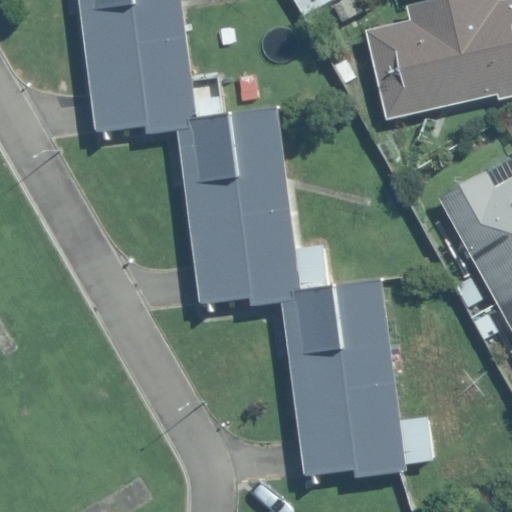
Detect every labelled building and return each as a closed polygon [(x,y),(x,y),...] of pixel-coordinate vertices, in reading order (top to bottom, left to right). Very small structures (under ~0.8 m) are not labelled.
[(83,0),(101,131),(150,125),(151,134),(183,131),(196,129),(194,117),(201,117),(185,0),(83,0)] [(364,8),(359,0),(347,0),(341,3),(347,17),(364,8)] [(414,21),(368,30),(388,120),(500,94),(502,99),(511,97),(511,0),(433,0),(410,5),(414,21)] [(196,129),(183,131),(205,303),(255,297),(256,305),(286,301),(299,299),(297,289),(304,288),(281,107),(201,117),(194,117),(196,129)] [(414,156),(401,133),(385,143),(398,165),(414,156)] [(441,196),(499,303),(511,295),(511,179),(498,187),(488,170),(441,196)] [(418,191),(410,176),(401,180),(410,195),(418,191)] [(486,299),(475,277),(458,285),(471,307),(486,299)] [(299,299),(286,301),(309,474),(360,467),(361,476),(401,471),(410,470),(385,278),(304,288),(297,289),(299,299)] [(511,295),(499,303),(511,326),(511,295)] [(501,332),(491,313),(477,321),(487,339),(501,332)]
